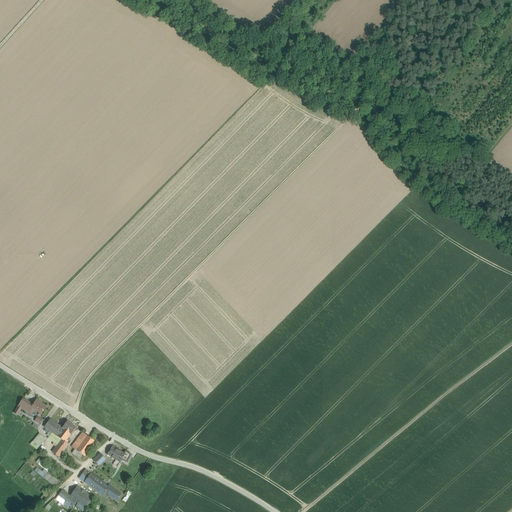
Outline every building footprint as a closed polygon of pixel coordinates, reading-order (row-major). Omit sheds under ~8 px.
[(23,398),(18,406),(26,411),(31,404),(23,398)] [(34,405),(31,404),(26,411),(31,414),(33,411),(35,412),(38,414),(38,415),(38,416),(39,416),(40,415),(39,415),(41,413),(44,408),(45,406),(41,403),(38,402),(37,401),(36,401),(34,405)] [(60,426),(50,419),(44,427),(46,429),(49,431),(56,436),(62,428),(60,426)] [(62,428),(56,436),(61,440),(62,439),(66,443),(66,442),(65,442),(67,440),(71,435),(76,428),(67,421),(65,425),(62,428)] [(76,450),(87,436),(83,433),(72,448),(75,450),(76,450)] [(38,446),(39,446),(45,439),(39,434),(33,442),(38,446)] [(84,457),(95,442),(87,436),(76,450),(84,457)] [(62,439),(61,440),(52,452),(59,457),(68,445),(67,443),(66,443),(62,439)] [(112,447),(108,455),(120,462),(124,454),(112,447)] [(76,450),(75,450),(72,453),(82,460),(84,457),(76,450)] [(94,460),(99,466),(105,459),(100,454),(94,460)] [(42,460),(39,464),(48,472),(51,468),(42,460)] [(35,470),(31,473),(37,479),(40,475),(35,470)] [(86,471),(80,478),(85,482),(91,474),(86,471)] [(48,473),(44,478),(50,483),(54,478),(48,473)] [(91,474),(85,482),(95,489),(102,495),(103,495),(105,492),(108,487),(91,474)] [(118,492),(109,486),(108,487),(105,492),(113,498),(118,492)] [(77,487),(70,497),(76,501),(85,508),(93,498),(77,487)] [(62,491),(58,495),(66,501),(70,497),(62,491)] [(76,501),(70,497),(66,501),(70,504),(73,506),(76,501)]
